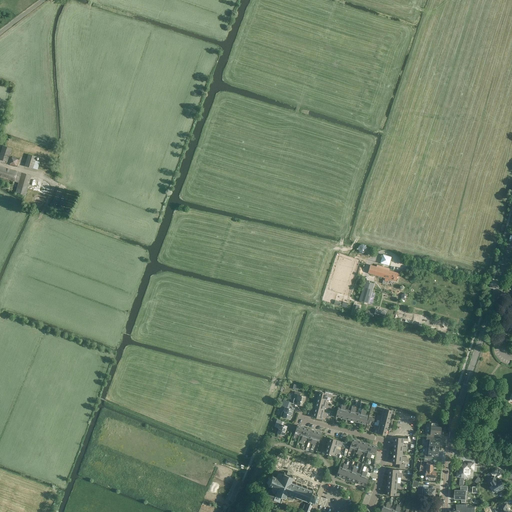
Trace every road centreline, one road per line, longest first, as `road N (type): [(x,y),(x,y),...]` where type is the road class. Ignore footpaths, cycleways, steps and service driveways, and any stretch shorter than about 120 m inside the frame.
road 1 (secondary): [(449,446),(511,238)]
road 2 (residential): [(369,511),(384,442),(299,418)]
